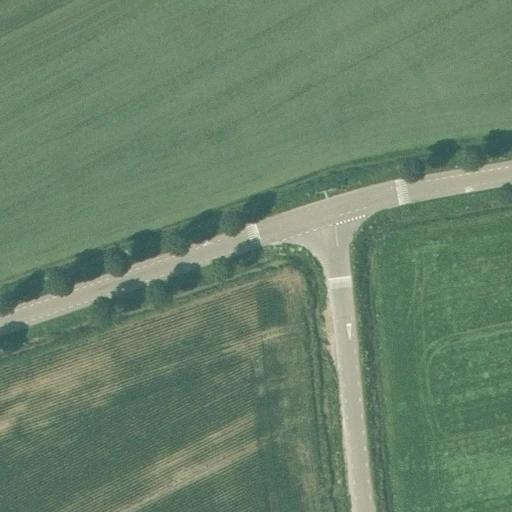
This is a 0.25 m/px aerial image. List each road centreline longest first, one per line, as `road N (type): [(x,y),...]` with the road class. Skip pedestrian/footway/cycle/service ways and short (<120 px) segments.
road 1 (tertiary): [(332,212),(0,328)]
road 2 (unclassified): [(359,511),(332,212)]
road 3 (tertiary): [(511,172),(332,212)]
